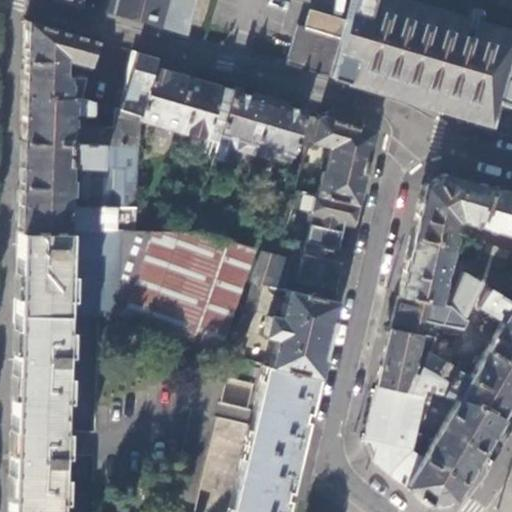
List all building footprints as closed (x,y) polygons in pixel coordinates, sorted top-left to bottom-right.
[(65,0),(111,13),(114,0),(65,0)] [(114,0),(111,13),(185,35),(194,0),(114,0)] [(492,100),(511,31),(401,0),(350,0),(345,22),(340,40),(305,30),(295,28),(292,37),(305,40),(298,68),(486,123),(492,100)] [(340,40),(345,22),(310,13),(305,30),(340,40)] [(24,18),(21,96),(75,98),(93,39),(24,18)] [(511,29),(511,31),(492,100),(494,100),(505,103),(506,107),(510,107),(511,107),(511,111),(511,112),(511,29)] [(284,64),(298,68),(305,40),(292,37),(284,64)] [(156,58),(135,51),(118,111),(137,117),(153,68),(156,58)] [(188,78),(153,68),(137,117),(142,119),(183,132),(190,109),(180,106),(188,78)] [(232,91),(188,78),(180,106),(190,109),(183,132),(217,143),(232,91)] [(268,102),(232,91),(217,143),(237,150),(236,153),(251,157),(268,102)] [(75,98),(21,96),(20,140),(67,143),(68,127),(73,127),(73,122),(68,122),(68,111),(72,112),(87,110),(87,101),(75,98)] [(268,102),(251,157),(268,162),(269,159),(288,165),(302,119),(299,110),(268,102)] [(137,117),(118,111),(111,109),(109,129),(99,128),(98,143),(136,145),(137,117)] [(372,132),(323,118),(314,123),(310,141),(328,147),(314,195),(355,204),(361,179),(372,132)] [(98,143),(99,128),(73,127),(68,127),(67,143),(98,143)] [(67,143),(20,140),(17,229),(80,231),(96,231),(96,228),(97,211),(64,209),(65,198),(68,198),(69,181),(65,181),(66,168),(98,169),(98,143),(67,143)] [(133,229),(136,145),(98,143),(98,169),(66,168),(65,181),(69,181),(68,198),(65,198),(64,209),(97,211),(96,228),(121,229),(133,229)] [(417,206),(411,235),(448,244),(453,224),(459,218),(476,223),(487,185),(446,172),(422,186),(417,206)] [(511,192),(487,185),(476,223),(511,233),(511,192)] [(352,219),(355,204),(314,195),(312,194),(305,223),(308,224),(303,244),(334,250),(340,223),(350,226),(352,219)] [(197,212),(191,230),(205,231),(209,217),(197,212)] [(191,230),(133,229),(121,229),(96,228),(96,231),(80,231),(69,245),(64,245),(62,273),(69,273),(67,312),(97,314),(127,316),(141,317),(213,351),(249,250),(191,230)] [(80,231),(17,229),(16,265),(14,309),(15,309),(67,312),(69,273),(62,273),(64,245),(69,245),(80,231)] [(397,295),(434,302),(448,244),(411,235),(404,264),(397,295)] [(334,250),(303,244),(294,279),(330,289),(332,275),(339,276),(341,265),(344,251),(334,250)] [(488,245),(477,281),(496,292),(507,251),(488,245)] [(276,256),(258,250),(247,282),(260,285),(267,286),(276,256)] [(292,262),(276,256),(267,286),(283,290),(292,262)] [(408,386),(425,390),(457,398),(476,402),(501,417),(511,398),(511,302),(496,292),(477,281),(461,271),(446,304),(437,324),(412,377),(408,386)] [(260,285),(247,282),(226,355),(240,358),(244,349),(238,347),(260,285)] [(323,341),(333,301),(284,290),(277,319),(267,316),(262,334),(273,337),(266,365),(315,376),(323,341)] [(434,302),(397,295),(394,308),(390,327),(419,334),(423,335),(426,321),(437,324),(446,304),(434,302)] [(90,511),(90,496),(61,495),(62,440),(67,312),(15,309),(13,359),(11,437),(10,451),(9,487),(8,511),(90,511)] [(419,334),(390,327),(384,351),(377,384),(424,398),(425,390),(408,386),(412,377),(408,376),(419,334)] [(282,511),(291,478),(303,428),(315,376),(266,365),(262,364),(227,511),(282,511)] [(200,373),(168,511),(195,511),(226,379),(200,373)] [(424,398),(377,384),(372,407),(364,440),(370,461),(405,486),(422,457),(411,450),(424,398)] [(422,457),(405,486),(429,504),(452,499),(492,432),(501,417),(476,402),(457,398),(422,457)]
